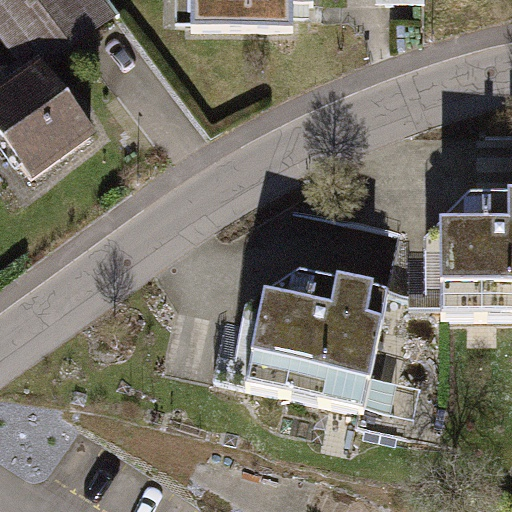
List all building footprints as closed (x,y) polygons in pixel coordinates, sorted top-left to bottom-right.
[(107,11),(98,0),(0,0),(0,44),(23,75),(107,11)] [(197,0),(197,34),(294,33),(294,17),(294,9),(315,9),(314,0),(197,0)] [(0,92),(0,155),(28,192),(95,142),(36,65),(0,92)] [(511,195),(434,193),(430,320),(511,322),(511,195)] [(209,382),(347,413),(376,285),(289,265),(225,306),(209,382)]
